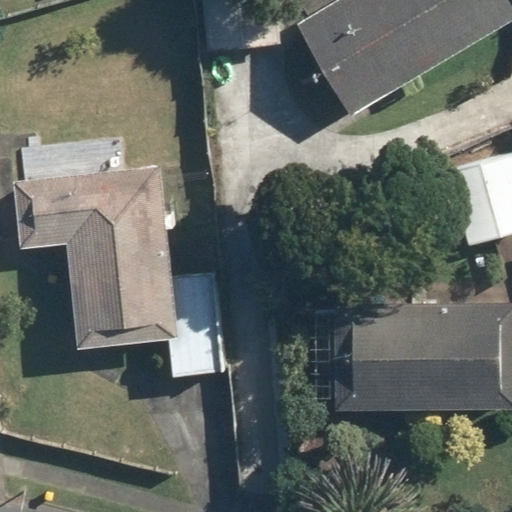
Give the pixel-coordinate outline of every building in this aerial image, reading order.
[(279,0),(205,0),(206,44),(280,42),(279,0)] [(511,12),(511,0),(343,0),(297,28),(349,112),(511,12)] [(511,149),(453,161),(469,241),(511,232),(511,149)] [(167,159),(11,168),(16,244),(71,241),(77,343),(170,338),(172,374),(228,371),(222,272),(174,274),(167,159)] [(511,406),(511,297),(335,294),(333,403),(511,406)]
